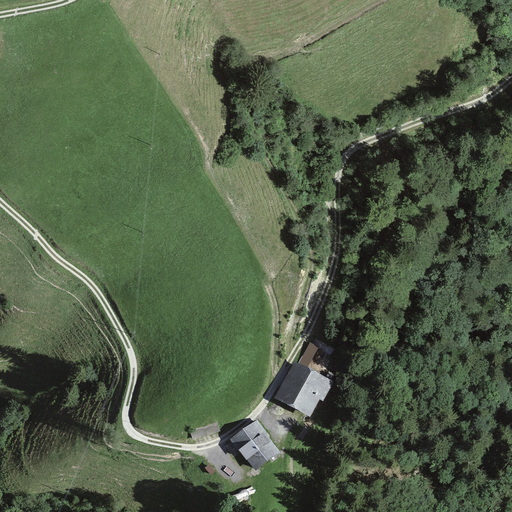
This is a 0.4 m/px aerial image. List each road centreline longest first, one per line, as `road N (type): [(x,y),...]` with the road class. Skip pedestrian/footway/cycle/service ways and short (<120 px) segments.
road 1 (track): [(511,79),(470,105),(357,145),(342,160),(326,290),(257,411)]
road 2 (track): [(257,411),(202,446),(132,433),(125,421),(132,354),(114,319),(93,286),(0,200)]
